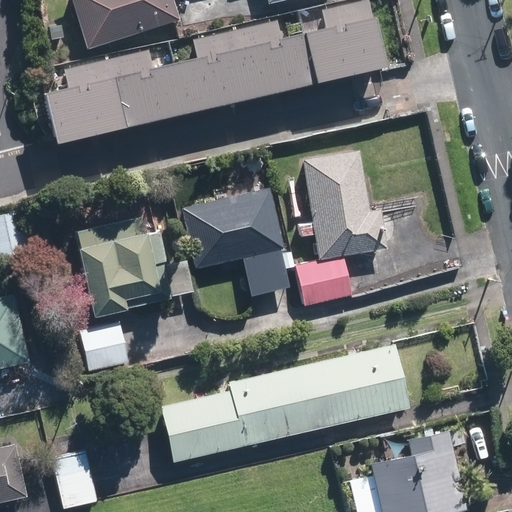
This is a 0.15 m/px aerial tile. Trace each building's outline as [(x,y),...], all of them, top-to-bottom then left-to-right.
[(370,16),(366,0),(361,0),(321,9),(325,26),(279,37),(275,21),(191,41),(195,57),(151,68),(147,49),(64,69),(68,88),(48,93),(60,145),(389,67),(377,15),(370,16)] [(179,14),(174,0),(73,0),(89,47),(176,19),(179,17),(179,14)] [(369,213),(359,150),(302,159),(313,224),(299,226),(301,238),(314,236),(318,260),(294,266),(304,306),(351,295),(342,256),(387,249),(381,211),(369,213)] [(291,287),(282,248),(286,247),(272,186),(183,206),(196,267),(243,257),(252,295),(291,287)] [(23,211),(0,215),(0,257),(32,250),(23,211)] [(147,232),(144,215),(80,228),(84,246),(82,246),(98,316),(131,309),(128,297),(163,290),(158,263),(170,260),(164,232),(151,235),(150,231),(147,232)] [(90,306),(82,266),(61,270),(69,310),(90,306)] [(0,367),(31,360),(15,292),(0,295),(0,367)] [(120,319),(81,328),(90,368),(129,360),(120,319)] [(176,460),(412,406),(397,342),(231,381),(233,389),(163,405),(176,460)] [(381,511),(427,511),(467,503),(448,423),(406,433),(409,447),(369,456),(372,467),(346,472),(355,511),(360,511),(381,508),(381,511)] [(16,437),(0,440),(0,496),(28,491),(16,437)] [(100,497),(88,446),(54,454),(66,505),(100,497)]
